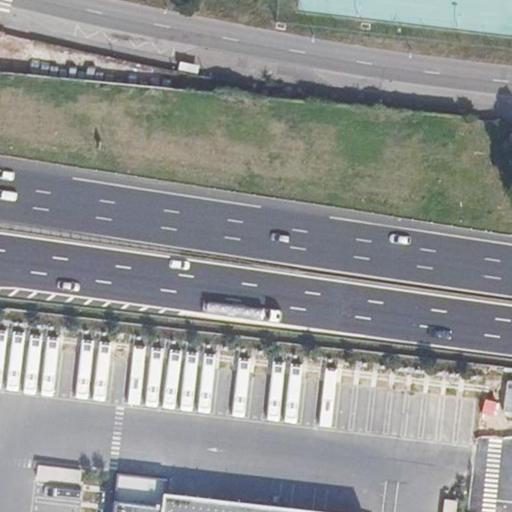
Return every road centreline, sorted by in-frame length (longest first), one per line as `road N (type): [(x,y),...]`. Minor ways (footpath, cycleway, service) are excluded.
road 1 (motorway): [(511,270),(0,193)]
road 2 (motorway): [(0,262),(511,328)]
road 3 (secondary): [(56,0),(287,49),(511,81)]
